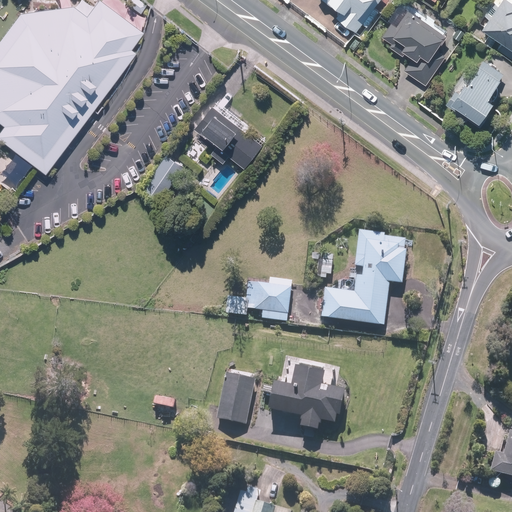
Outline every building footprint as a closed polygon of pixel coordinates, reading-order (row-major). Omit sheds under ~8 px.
[(46,167),(150,28),(110,0),(99,0),(91,10),(79,2),(26,10),(0,44),(0,116),(8,123),(0,132),(46,167)] [(360,32),(373,14),(368,11),(376,0),(331,0),(344,8),(338,16),(360,32)] [(511,0),(503,0),(485,26),(505,40),(499,49),(511,58),(511,0)] [(0,26),(1,27),(2,27),(4,26),(5,25),(6,24),(7,23),(8,22),(9,21),(9,19),(9,17),(9,16),(8,14),(8,13),(7,12),(6,11),(4,10),(3,9),(1,9),(0,8),(0,26)] [(384,35),(392,41),(389,45),(404,56),(408,50),(420,58),(410,71),(427,84),(452,52),(444,45),(449,38),(411,9),(399,25),(395,22),(384,35)] [(459,105),(455,111),(468,120),(471,117),(484,126),(486,122),(484,120),(499,99),(493,95),(508,75),(485,59),(463,91),(458,88),(450,99),(459,105)] [(198,127),(219,143),(213,151),(225,161),(232,152),(250,166),(267,144),(216,105),(198,127)] [(188,166),(170,154),(148,185),(165,197),(188,166)] [(356,292),(327,289),(323,318),(386,326),(392,282),(404,284),(409,250),(406,250),(408,240),(387,237),(387,234),(362,231),(357,267),(365,268),(364,276),(358,276),(356,292)] [(314,253),(313,277),(327,278),(327,274),(333,274),(334,254),(314,253)] [(248,299),(230,297),(228,314),(248,316),(249,309),(264,311),(263,319),(289,322),(289,314),(290,314),(293,287),(250,282),(248,299)] [(295,385),(278,382),(272,410),(304,416),(304,420),(305,421),(304,426),(321,430),(323,424),(324,424),(325,421),(338,423),(340,415),(343,416),(349,390),(326,385),(329,372),(299,366),(295,385)] [(257,379),(228,373),(219,419),(248,425),(257,379)] [(178,399),(157,395),(155,405),(176,409),(178,399)] [(505,454),(497,452),(493,471),(511,475),(511,430),(505,454)] [(249,492),(243,491),(236,511),(275,511),(277,505),(259,500),(260,496),(259,496),(260,490),(250,487),(249,492)]
